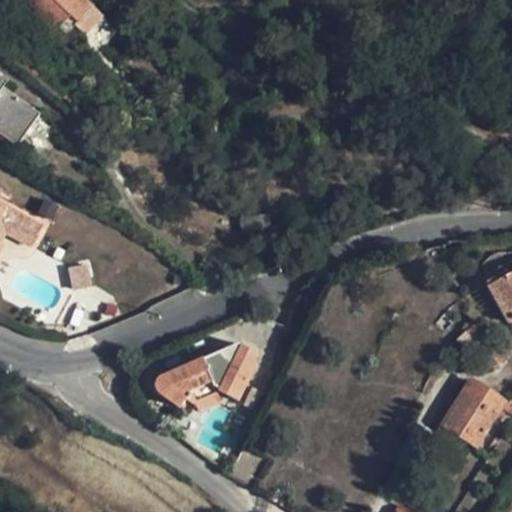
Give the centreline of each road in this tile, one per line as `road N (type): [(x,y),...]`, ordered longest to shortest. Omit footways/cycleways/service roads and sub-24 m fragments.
road 1 (tertiary): [(511,221),(435,226),(296,270),(86,355),(60,357)]
road 2 (residential): [(60,357),(90,407),(199,472),(237,511)]
